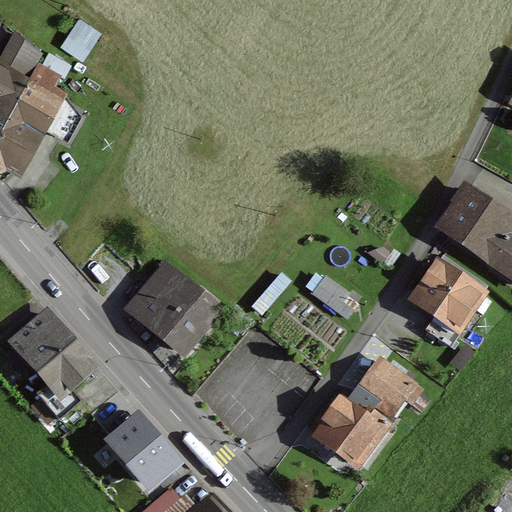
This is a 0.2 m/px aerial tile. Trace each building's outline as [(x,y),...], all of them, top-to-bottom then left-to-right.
[(0,128),(37,62),(41,55),(16,35),(0,63),(0,128)] [(45,95),(57,74),(37,62),(0,128),(0,154),(19,165),(41,126),(67,140),(81,116),(45,95)] [(443,227),(506,270),(504,273),(511,278),(511,223),(464,191),(455,205),(457,207),(443,227)] [(476,312),(472,310),(488,287),(443,256),(416,297),(439,313),(426,331),(450,348),(476,312)] [(160,273),(133,305),(140,316),(184,352),(218,312),(179,280),(175,285),(160,273)] [(70,390),(92,370),(44,315),(15,340),(52,382),(37,395),(59,421),(81,402),(70,390)] [(360,394),(363,396),(390,415),(411,385),(382,364),(360,394)] [(396,419),(390,415),(363,396),(355,408),(343,399),(340,403),(335,399),(312,430),(355,461),(368,445),(372,448),(382,434),(384,436),(396,419)] [(116,443),(150,483),(171,465),(137,424),(116,443)] [(145,511),(213,511),(205,502),(196,509),(186,498),(180,503),(170,491),(145,511)]
